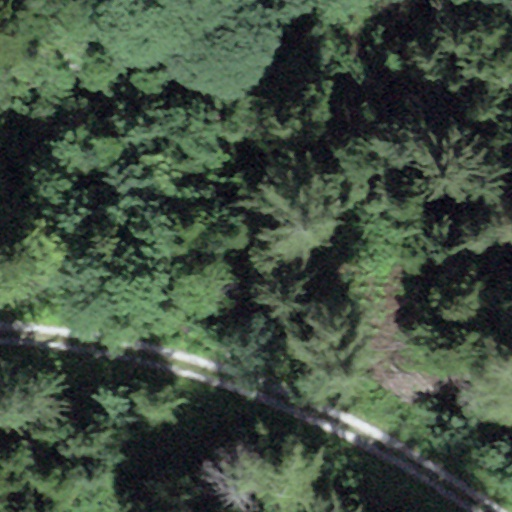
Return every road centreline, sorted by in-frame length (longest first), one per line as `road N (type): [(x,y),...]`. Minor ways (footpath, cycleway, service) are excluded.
road 1 (track): [(486,511),(365,432),(129,351)]
road 2 (track): [(0,337),(129,351)]
